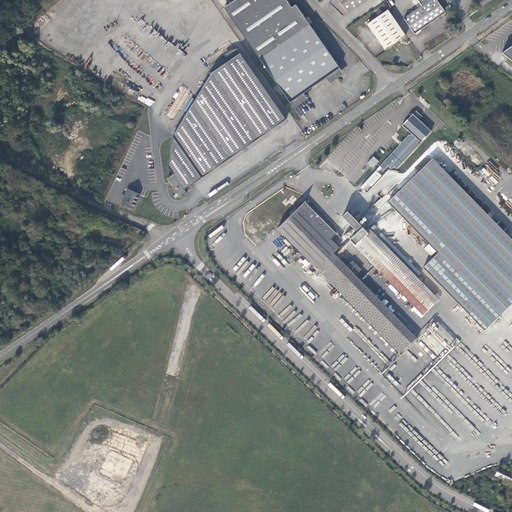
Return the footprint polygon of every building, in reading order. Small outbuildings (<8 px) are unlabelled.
[(234,0),(224,7),(233,21),(290,102),(340,68),(296,4),(290,8),(284,0),(234,0)] [(341,15),(343,15),(364,0),(331,0),(330,1),(330,4),(335,9),(336,8),(341,15)] [(415,33),(446,12),(436,0),(430,0),(404,18),(415,33)] [(385,50),(406,35),(388,10),(367,24),(385,50)] [(511,46),(502,53),(511,60),(511,46)] [(173,195),(175,198),(178,196),(179,197),(186,192),(184,189),(286,118),(240,53),(212,72),(192,105),(173,136),(169,167),(173,174),(167,178),(171,183),(170,184),(172,187),(171,187),(172,189),(173,188),(176,193),(173,195)] [(153,101),(141,95),(138,100),(151,106),(153,101)] [(167,115),(172,117),(179,105),(174,102),(167,115)] [(294,108),(300,116),(303,114),(297,106),(294,108)] [(422,117),(416,111),(413,114),(402,125),(411,133),(409,136),(408,135),(379,166),(383,170),(387,165),(390,169),(393,166),(395,168),(418,145),(416,143),(419,140),(420,142),(431,131),(419,120),(422,117)] [(373,168),(379,161),(373,156),(367,163),(373,168)] [(485,330),(511,303),(511,239),(434,159),(389,202),(438,253),(424,267),(485,330)] [(366,192),(382,176),(376,170),(360,187),(366,192)] [(121,204),(133,208),(140,194),(128,189),(125,195),(123,195),(119,202),(121,203),(121,204)] [(384,195),(374,204),(378,208),(387,199),(384,195)] [(278,229),(401,355),(417,338),(356,275),(361,270),(352,261),(347,266),(338,258),(344,252),(331,239),(336,234),(305,202),(278,229)] [(426,279),(421,274),(417,277),(373,233),(365,224),(362,227),(359,224),(355,228),(358,231),(355,234),(359,238),(353,243),(423,316),(439,300),(422,282),(426,279)] [(417,277),(421,274),(377,229),(373,233),(417,277)] [(65,247),(58,261),(66,265),(73,251),(65,247)] [(311,301),(316,297),(304,284),(300,288),(311,301)] [(454,344),(433,325),(419,339),(440,359),(454,344)] [(408,350),(406,352),(415,362),(417,360),(408,350)] [(496,475),(505,480),(509,470),(508,470),(506,470),(500,467),(496,475)]
